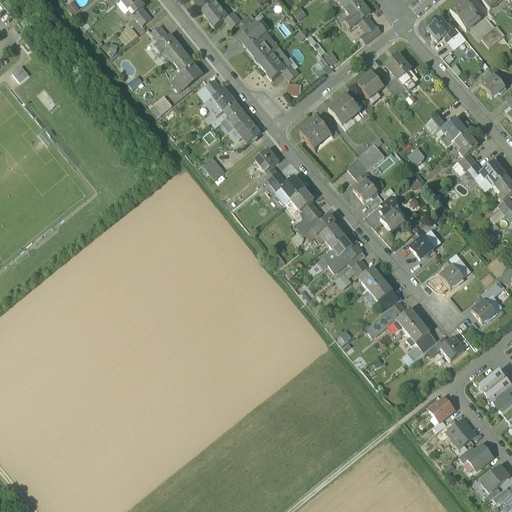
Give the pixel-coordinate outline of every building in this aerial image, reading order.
[(139,4),(136,0),(125,0),(121,3),(133,17),(133,18),(134,18),(142,11),(144,9),(143,9),(139,4)] [(210,0),(190,0),(194,4),(193,5),(196,9),(198,8),(202,13),(201,14),(201,15),(214,4),(210,0)] [(348,9),(341,0),(337,2),(345,11),(348,9)] [(340,0),(341,0),(348,9),(359,0),(358,0),(359,0),(358,0),(340,0)] [(366,9),(359,1),(359,0),(348,9),(354,18),(359,24),(368,18),(371,15),(370,16),(365,10),(366,9)] [(479,0),(490,12),(503,2),(501,0),(479,0)] [(463,2),(449,14),(466,33),(480,22),(463,2)] [(227,19),(214,4),(201,15),(202,14),(206,20),(209,25),(210,24),(215,29),(214,30),(215,30),(225,21),(227,20),(227,19)] [(299,23),(307,18),(301,9),(293,15),(299,23)] [(354,18),(348,9),(345,11),(351,20),(354,18)] [(151,21),(142,11),(134,18),(142,28),(151,21)] [(241,23),(233,14),(227,19),(227,20),(225,21),(232,30),(241,23)] [(354,18),(351,20),(343,26),(348,33),(359,25),(359,24),(354,18)] [(376,28),(368,18),(359,24),(359,25),(367,35),(376,28)] [(255,20),(239,33),(243,38),(259,25),(255,20)] [(440,22),(427,33),(437,46),(443,41),(451,35),(450,34),(440,22)] [(243,38),(240,41),(247,50),(266,35),(259,25),(243,38)] [(376,28),(367,35),(361,39),(366,46),(381,34),(376,28)] [(168,39),(160,29),(151,36),(160,46),(168,39)] [(496,30),(482,41),(490,51),(504,40),(496,30)] [(451,35),(443,41),(447,45),(456,38),(452,33),(450,34),(451,35)] [(266,35),(247,50),(252,57),(251,58),(254,61),(256,60),(260,65),(259,67),(272,56),(279,51),(266,35)] [(174,44),(170,39),(170,38),(168,39),(160,46),(154,51),(159,57),(164,53),(171,61),(181,52),(174,44)] [(189,61),(181,52),(171,61),(183,76),(193,67),(188,62),(189,61)] [(333,71),(330,69),(338,62),(331,53),(311,69),(320,81),(333,71)] [(285,71),(272,56),(259,67),(260,67),(264,72),(264,73),(267,77),(269,76),(273,81),(272,82),(283,74),(285,72),(285,71)] [(397,58),(385,68),(395,80),(398,84),(404,79),(411,74),(397,58)] [(298,75),(291,66),(285,71),(285,72),(283,74),(290,82),(298,75)] [(183,76),(176,81),(185,92),(202,77),(194,67),(193,67),(183,76)] [(12,76),(19,85),(28,77),(21,68),(12,76)] [(493,70),(484,78),(488,83),(494,78),(498,75),(493,70)] [(372,77),(358,88),(370,102),(384,90),(372,77)] [(138,78),(128,85),(133,91),(143,84),(138,78)] [(488,83),(481,88),(492,101),(505,91),(494,78),(488,83)] [(409,81),(407,82),(404,79),(398,84),(406,93),(408,95),(415,89),(409,81)] [(406,93),(398,84),(395,80),(390,84),(401,98),(406,93)] [(221,93),(213,83),(205,90),(213,100),(221,93)] [(390,84),(385,88),(396,102),(401,98),(390,84)] [(300,87),(288,86),(287,97),(299,98),(300,87)] [(213,100),(212,100),(224,115),(235,106),(228,97),(227,98),(223,92),(221,93),(213,100)] [(360,114),(347,98),(329,113),(342,129),(360,114)] [(172,109),(164,99),(153,108),(161,118),(172,109)] [(224,115),(212,100),(205,106),(213,115),(217,120),(224,115)] [(235,106),(224,115),(228,120),(236,130),(246,121),(242,116),(242,115),(235,106)] [(164,117),(169,125),(177,120),(173,112),(164,117)] [(213,115),(205,122),(209,127),(217,121),(217,120),(213,115)] [(228,120),(224,115),(217,120),(217,121),(221,126),(227,122),(226,121),(228,120)] [(447,128),(438,117),(429,124),(438,135),(442,132),(441,132),(447,128)] [(236,130),(228,120),(226,121),(227,122),(234,131),(236,130)] [(221,126),(217,121),(211,126),(215,131),(221,126)] [(259,137),(246,121),(236,130),(234,131),(247,147),(259,137)] [(317,122),(305,132),(305,131),(300,136),(312,150),(329,137),(329,136),(325,131),(317,121),(316,122),(317,122)] [(447,128),(441,132),(442,132),(446,138),(448,136),(455,144),(467,135),(455,121),(447,128)] [(338,137),(330,127),(325,131),(329,136),(329,137),(332,141),(338,137)] [(467,135),(455,144),(462,153),(460,154),(464,160),(469,156),(478,149),(467,135)] [(374,147),(358,161),(368,173),(384,160),(374,147)] [(408,158),(417,169),(427,160),(417,150),(408,158)] [(269,152),(255,163),(265,176),(266,176),(274,170),(279,165),(269,152)] [(469,156),(464,160),(460,163),(468,173),(477,165),(469,156)] [(224,174),(212,160),(202,168),(214,183),(224,174)] [(484,174),(477,165),(468,173),(475,182),(482,176),(481,176),(484,174)] [(506,179),(495,165),(484,174),(481,176),(482,176),(486,182),(488,180),(495,188),(506,179)] [(277,174),(274,170),(266,176),(265,176),(264,177),(267,182),(277,174)] [(287,187),(277,174),(267,182),(278,195),(282,191),(281,191),(287,187)] [(365,175),(356,183),(360,187),(366,182),(366,183),(369,180),(365,175)] [(511,185),(506,179),(495,188),(502,196),(499,198),(503,204),(504,204),(508,200),(511,197),(511,185)] [(305,191),(295,180),(287,187),(281,191),(282,191),(291,203),(305,191)] [(366,183),(366,182),(360,187),(353,193),(364,206),(377,196),(366,183)] [(305,191),(291,203),(300,214),(303,212),(313,204),(314,203),(305,191)] [(390,199),(379,208),(383,212),(379,215),(383,220),(393,212),(398,209),(390,199)] [(511,204),(508,200),(504,204),(503,204),(498,208),(506,217),(511,211),(511,204)] [(322,216),(313,204),(303,212),(313,224),(316,221),(322,216)] [(393,212),(383,220),(380,222),(391,235),(398,230),(403,225),(404,225),(393,212)] [(320,226),(306,237),(312,244),(317,240),(317,241),(320,238),(320,237),(333,226),(334,227),(336,226),(330,218),(320,226)] [(313,224),(301,234),(305,239),(306,237),(320,226),(316,221),(313,224)] [(333,226),(320,237),(320,238),(325,244),(329,249),(343,238),(334,227),(333,226)] [(423,232),(413,240),(417,244),(423,239),(423,240),(427,237),(423,232)] [(305,239),(301,234),(291,241),(296,247),(299,248),(302,246),(305,239)] [(343,238),(329,249),(333,254),(338,260),(339,261),(353,250),(352,249),(343,238)] [(417,244),(410,249),(421,263),(434,253),(423,240),(423,239),(417,244)] [(353,250),(339,261),(338,260),(331,266),(328,268),(334,276),(348,265),(362,254),(356,246),(352,249),(353,250)] [(333,254),(326,260),(331,266),(338,260),(333,254)] [(362,254),(348,265),(351,270),(352,270),(361,262),(365,258),(362,254)] [(453,260),(443,268),(447,272),(453,267),(454,268),(457,265),(453,260)] [(370,273),(361,262),(352,270),(361,281),(370,273)] [(447,272),(440,278),(451,291),(464,281),(454,268),(453,267),(447,272)] [(361,281),(360,282),(369,293),(382,282),(373,271),(370,273),(361,281)] [(342,292),(352,285),(345,275),(335,283),(342,292)] [(382,282),(369,293),(379,305),(382,303),(391,295),(392,294),(382,282)] [(391,295),(382,303),(390,312),(399,305),(391,295)] [(484,295),(475,303),(479,307),(484,302),(485,303),(488,300),(484,295)] [(479,307),(472,312),(483,326),(495,316),(485,303),(484,302),(479,307)] [(399,305),(390,312),(398,322),(407,315),(399,305)] [(420,324),(410,312),(398,322),(397,323),(406,335),(420,324)] [(429,335),(420,324),(406,335),(411,340),(416,346),(428,336),(429,335)] [(428,336),(416,346),(424,356),(435,347),(437,345),(432,339),(431,339),(428,336)] [(411,340),(406,343),(412,350),(416,346),(411,340)] [(448,344),(444,340),(437,345),(435,347),(439,353),(441,351),(440,351),(448,344)] [(464,353),(454,340),(448,344),(440,351),(441,351),(451,363),(464,353)] [(484,380),(481,376),(472,383),(476,387),(484,380)] [(499,376),(488,384),(479,392),(479,393),(481,391),(484,396),(483,396),(487,400),(505,385),(502,381),(501,382),(498,378),(499,376)] [(484,380),(476,387),(479,392),(488,384),(484,380)] [(487,400),(486,401),(486,402),(488,400),(492,405),(491,406),(494,410),(511,395),(511,393),(510,390),(509,391),(505,387),(507,385),(506,385),(505,385),(487,400)] [(511,395),(494,410),(493,410),(494,411),(495,410),(499,414),(498,415),(502,419),(511,411),(511,410),(511,395)] [(454,413),(444,401),(428,413),(438,426),(441,423),(454,413)] [(511,411),(502,419),(506,423),(511,418),(511,411)] [(445,428),(441,423),(438,426),(432,431),(436,435),(445,428)] [(474,439),(461,423),(447,435),(459,451),(474,439)] [(475,454),(471,449),(458,460),(462,465),(466,462),(466,461),(475,454)] [(486,454),(482,449),(475,454),(466,461),(466,462),(476,474),(492,461),(486,453),(486,454)] [(508,481),(500,470),(480,486),(489,497),(496,491),(508,481)] [(489,497),(482,502),(486,507),(492,502),(500,495),(496,491),(489,497)] [(500,495),(492,502),(496,507),(503,500),(510,495),(506,491),(500,495)] [(511,493),(510,495),(503,500),(511,510),(511,493)]
